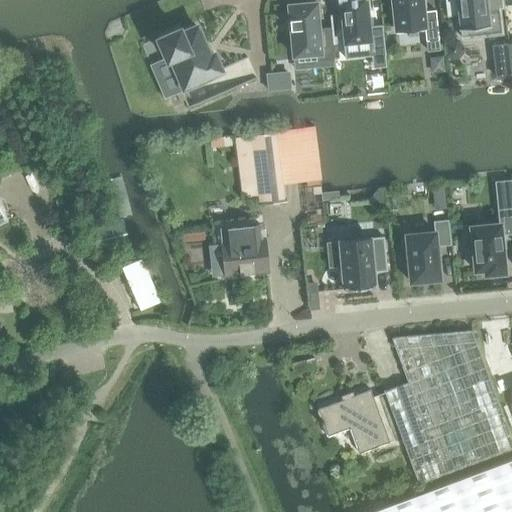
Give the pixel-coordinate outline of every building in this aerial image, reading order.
[(371,40),(373,55),(386,54),(383,25),(370,26),(370,25),(371,25),(367,0),(339,0),(344,43),(371,40)] [(422,0),(392,0),(396,29),(425,26),(427,41),(439,39),(436,10),(424,12),(422,0)] [(445,0),(447,15),(457,14),(459,28),(461,28),(462,38),(502,33),(498,0),(445,0)] [(320,26),(319,15),(318,15),(317,1),(289,4),(290,18),(291,29),(294,55),(321,53),(321,60),(334,59),(331,27),(319,28),(319,26),(320,26)] [(179,28),(158,37),(167,58),(171,56),(183,85),(220,69),(213,53),(209,55),(196,26),(181,32),(179,28)] [(448,41),(444,47),(445,55),(450,59),(458,59),(463,53),(462,45),(457,39),(448,41)] [(507,43),(491,44),(495,79),(511,77),(507,43)] [(429,57),(431,73),(444,71),(443,56),(429,57)] [(289,70),(265,73),(267,90),(291,88),(289,70)] [(284,130),(235,137),(242,195),(257,193),(258,200),(284,197),(283,184),(282,175),(289,174),(284,130)] [(338,190),(321,192),(321,199),(338,197),(338,190)] [(0,224),(8,221),(0,203),(0,224)] [(503,237),(502,234),(511,233),(511,207),(498,209),(500,223),(471,226),(472,239),(469,239),(471,255),(474,255),(476,270),(486,269),(486,274),(506,272),(504,249),(503,237)] [(434,231),(405,234),(410,281),(440,278),(436,246),(450,244),(448,219),(433,221),(434,231)] [(264,239),(261,239),(260,224),(222,227),(226,273),(266,269),(264,239)] [(340,241),(344,288),(374,285),(373,272),(387,270),(383,236),(340,241)] [(339,238),(328,238),(329,263),(339,263),(339,238)] [(141,257),(121,266),(140,309),(160,300),(141,257)] [(317,281),(306,282),(307,292),(318,291),(317,281)] [(408,382),(385,390),(414,471),(418,482),(511,446),(511,437),(472,331),(393,339),(408,382)] [(315,357),(291,362),(293,373),(317,368),(315,357)] [(358,448),(389,437),(370,385),(317,404),(321,415),(319,416),(320,420),(323,419),(327,431),(348,423),(358,448)] [(511,511),(511,390),(511,391),(511,393),(511,459),(371,511),(511,511)]
